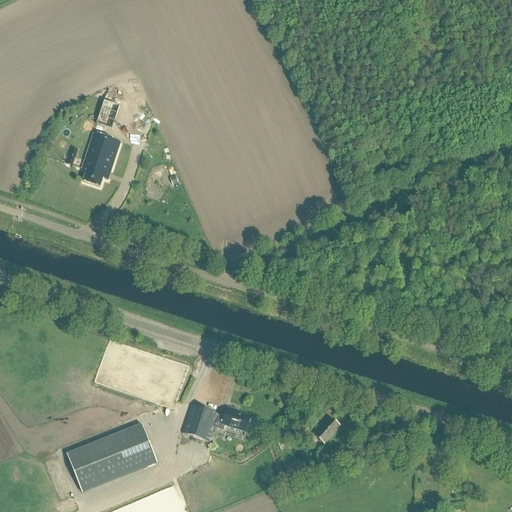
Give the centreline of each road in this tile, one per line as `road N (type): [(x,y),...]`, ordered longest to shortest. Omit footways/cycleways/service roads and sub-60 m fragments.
road 1 (tertiary): [(511,445),(0,279)]
road 2 (unclassified): [(511,375),(0,209)]
